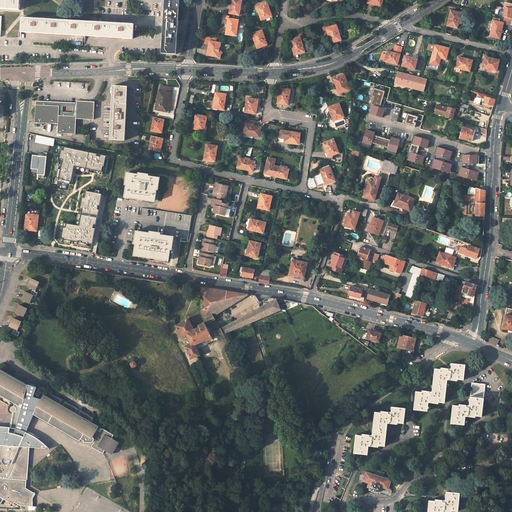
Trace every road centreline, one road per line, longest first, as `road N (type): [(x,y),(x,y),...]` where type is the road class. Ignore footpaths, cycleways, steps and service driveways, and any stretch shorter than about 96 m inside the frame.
road 1 (unclassified): [(7,250),(311,299)]
road 2 (unclassified): [(458,338),(409,366),(334,430),(316,511)]
road 3 (unclassified): [(471,343),(499,108)]
road 4 (residential): [(300,191),(173,159),(187,69)]
road 5 (unclassified): [(29,71),(187,69)]
road 6 (unclassified): [(311,299),(458,338)]
road 7 (residential): [(300,191),(311,127),(267,111),(272,73)]
road 8 (residential): [(311,299),(340,206),(300,191)]
road 9 (unclassified): [(272,73),(337,61),(397,25)]
road 10 (unclassified): [(7,250),(21,115)]
